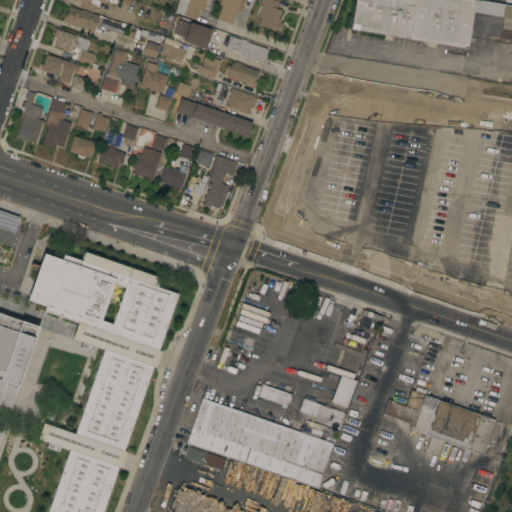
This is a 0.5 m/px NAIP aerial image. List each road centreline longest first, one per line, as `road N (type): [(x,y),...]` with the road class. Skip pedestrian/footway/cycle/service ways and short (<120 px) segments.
road 1 (residential): [(324,0),(134,511)]
road 2 (secondary): [(295,267),(511,342)]
road 3 (secondary): [(0,173),(118,214)]
